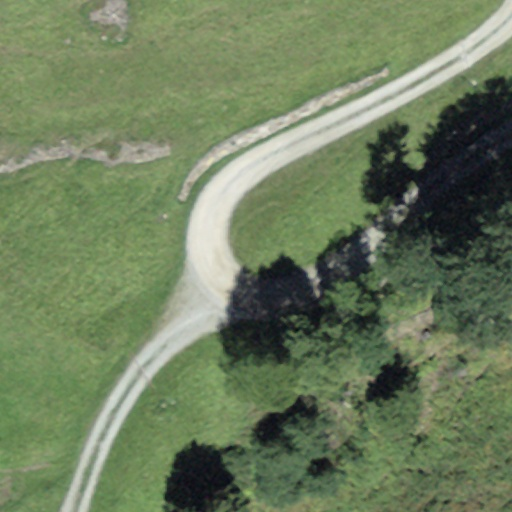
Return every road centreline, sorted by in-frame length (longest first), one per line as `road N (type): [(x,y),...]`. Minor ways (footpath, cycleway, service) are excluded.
road 1 (track): [(511,133),(377,241),(288,299),(258,301),(220,284),(206,245),(208,221),(231,183),(409,89),(511,19)]
road 2 (track): [(76,511),(120,404),(220,284)]
